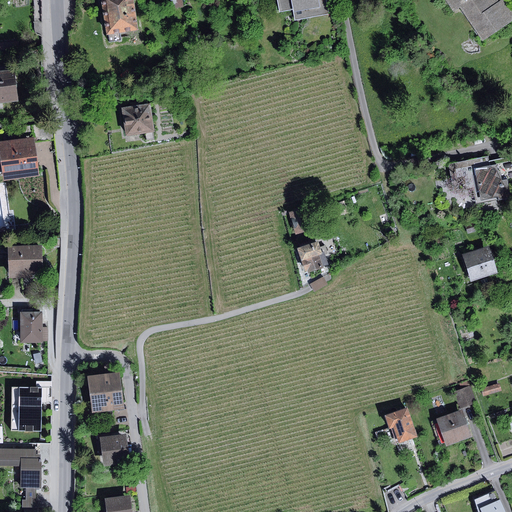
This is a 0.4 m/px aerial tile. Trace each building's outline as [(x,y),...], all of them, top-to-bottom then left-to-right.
[(93,0),(77,0),(78,16),(94,16),(93,0)] [(139,30),(134,0),(101,0),(107,35),(108,34),(109,43),(122,41),(120,33),(139,30)] [(182,0),(170,0),(171,8),(183,6),(182,0)] [(295,20),(329,14),(326,0),(276,0),(279,12),(293,10),(295,20)] [(482,41),(511,21),(511,12),(503,0),(499,0),(444,0),(454,14),(460,9),(482,41)] [(19,42),(0,44),(0,51),(20,49),(19,42)] [(0,72),(0,103),(19,101),(15,71),(0,72)] [(82,91),(85,119),(103,117),(99,88),(82,91)] [(150,103),(122,107),(126,136),(146,133),(147,141),(154,140),(153,132),(154,132),(150,103)] [(0,142),(0,154),(4,181),(40,176),(34,137),(0,142)] [(489,156),(448,163),(453,194),(474,190),(477,204),(510,198),(506,176),(511,175),(511,165),(511,161),(491,164),(489,156)] [(344,202),(336,205),(340,215),(347,212),(344,202)] [(296,235),(314,229),(307,206),(289,212),(296,235)] [(475,222),(466,225),(468,233),(478,231),(475,222)] [(442,232),(428,236),(431,244),(444,240),(442,232)] [(318,242),(297,249),(305,272),(308,271),(309,273),(323,268),(323,267),(329,264),(324,251),(322,252),(318,242)] [(42,245),(8,246),(8,278),(43,278),(42,245)] [(490,247),(462,255),(471,281),(498,273),(490,247)] [(323,276),(310,285),(315,293),(328,284),(323,276)] [(20,312),(20,343),(43,343),(43,341),(48,341),(48,327),(43,327),(43,312),(20,312)] [(88,377),(92,413),(98,412),(113,410),(124,409),(119,373),(88,377)] [(459,384),(461,389),(470,386),(468,380),(459,384)] [(499,383),(482,388),(484,396),(501,391),(499,383)] [(454,391),(459,408),(476,402),(470,386),(461,389),(454,391)] [(408,408),(385,415),(390,429),(394,428),(399,443),(418,437),(408,408)] [(462,409),(437,419),(447,446),(472,436),(462,409)] [(115,425),(113,410),(98,412),(100,427),(115,425)] [(447,446),(437,419),(431,421),(441,448),(447,446)] [(101,437),(104,466),(129,463),(126,434),(101,437)] [(36,454),(36,449),(0,449),(0,466),(21,466),(20,488),(25,488),(25,500),(35,500),(35,488),(41,488),(42,454),(36,454)] [(413,477),(400,484),(404,491),(417,485),(413,477)] [(504,511),(495,490),(474,500),(477,511),(504,511)] [(105,499),(106,511),(132,511),(130,495),(105,499)] [(25,500),(22,500),(22,509),(24,509),(38,509),(38,500),(35,500),(25,500)]
